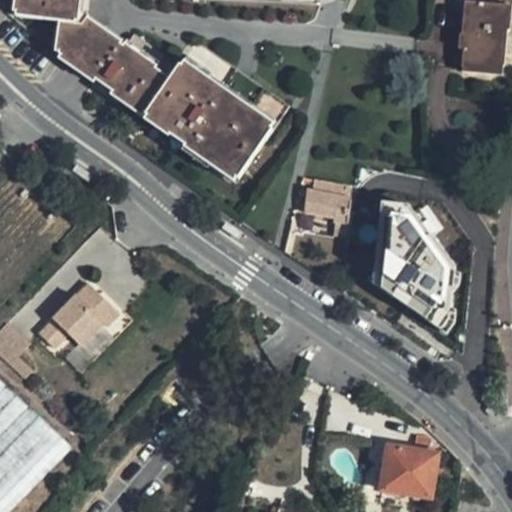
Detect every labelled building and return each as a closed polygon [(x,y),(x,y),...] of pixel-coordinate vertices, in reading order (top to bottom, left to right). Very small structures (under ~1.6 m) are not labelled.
[(86,0),(20,0),(17,23),(82,32),(84,19),(86,0)] [(511,5),(472,0),(463,0),(459,34),(462,34),(457,67),(480,70),(481,64),(500,67),(505,31),(509,31),(511,5)] [(82,32),(64,30),(60,66),(80,78),(152,124),(148,129),(176,146),(177,145),(193,155),(190,159),(242,192),(279,134),(190,72),(178,89),(107,37),(84,19),(82,32)] [(32,151),(0,186),(0,319),(22,296),(100,212),(32,151)] [(315,184),(313,196),(351,204),(353,192),(315,184)] [(305,212),(334,218),(333,222),(336,223),(344,224),(347,225),(351,204),(313,196),(308,196),(305,212)] [(383,216),(376,291),(422,323),(435,303),(437,270),(400,218),(383,216)] [(335,236),(343,237),(344,224),(336,223),(335,236)] [(89,285),(42,335),(54,347),(58,344),(68,333),(80,345),(103,320),(97,314),(108,302),(89,285)] [(108,302),(97,314),(103,320),(114,309),(108,302)] [(9,324),(0,333),(0,350),(27,376),(34,368),(20,357),(31,346),(9,324)] [(0,511),(8,511),(72,449),(0,377),(0,511)] [(434,495),(440,456),(431,454),(433,441),(419,439),(416,452),(391,448),(385,488),(434,495)]
